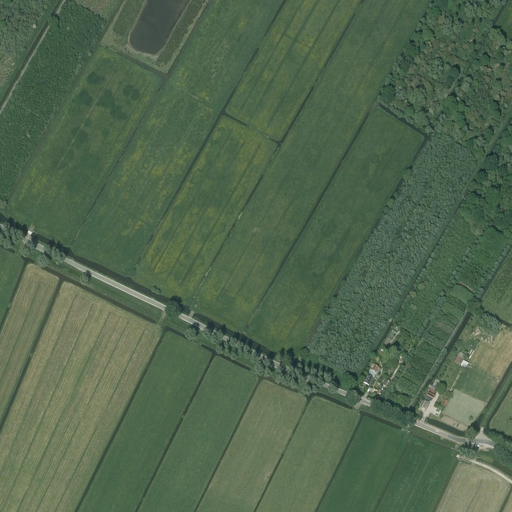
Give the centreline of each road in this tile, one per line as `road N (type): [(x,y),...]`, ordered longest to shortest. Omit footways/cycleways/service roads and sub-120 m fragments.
road 1 (tertiary): [(511,454),(455,439),(267,361),(0,226)]
road 2 (track): [(70,511),(159,331)]
